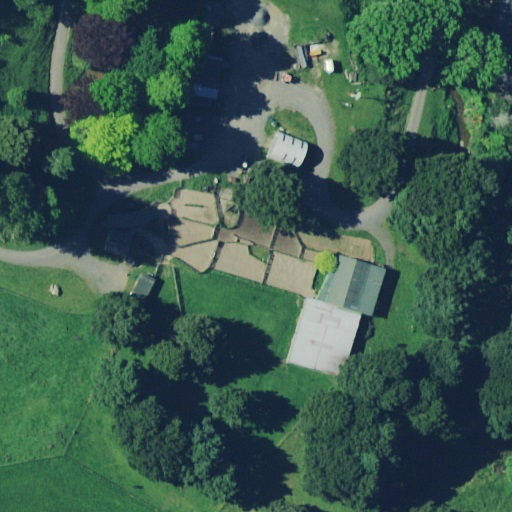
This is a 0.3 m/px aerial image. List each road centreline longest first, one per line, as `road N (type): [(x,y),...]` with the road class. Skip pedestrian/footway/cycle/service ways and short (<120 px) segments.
road 1 (track): [(455,0),(402,172),(371,213),(349,218),(328,210),(331,125),(314,99),(287,93),(262,107),(234,148),(181,176),(121,189),(73,257),(0,243)]
road 2 (track): [(181,176),(247,164),(328,210)]
